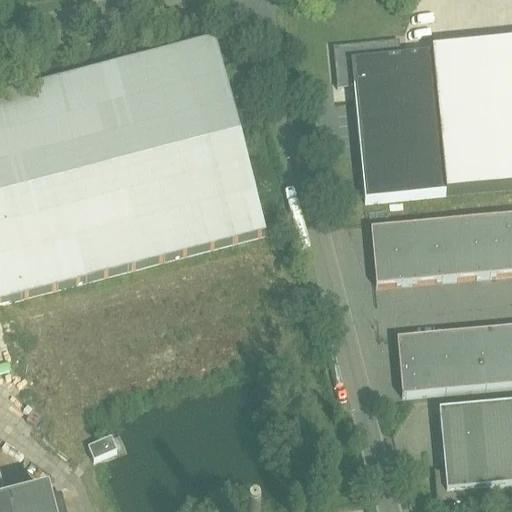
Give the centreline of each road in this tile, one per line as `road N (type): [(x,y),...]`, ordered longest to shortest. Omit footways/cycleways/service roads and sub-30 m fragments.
road 1 (unclassified): [(401,511),(266,0)]
road 2 (unclassified): [(0,36),(135,0)]
